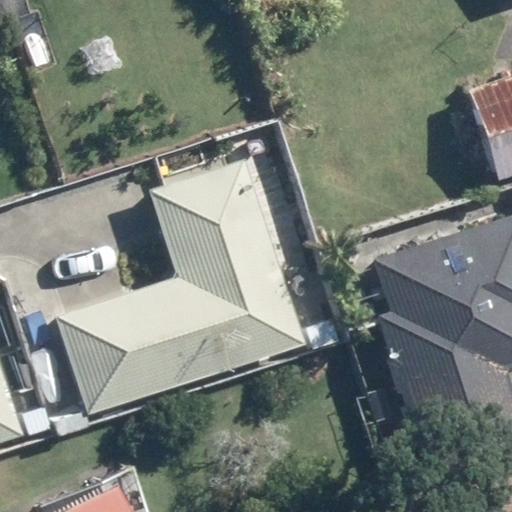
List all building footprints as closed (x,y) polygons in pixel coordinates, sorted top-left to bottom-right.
[(511,72),(467,89),(486,140),(511,130),(511,72)] [(118,160),(145,245),(24,284),(56,381),(270,312),(212,129),(118,160)] [(511,209),(503,182),(337,239),(416,468),(511,434),(511,422),(490,358),(511,333),(511,209)] [(328,309),(297,317),(307,348),(337,339),(328,309)] [(78,402),(52,410),(58,431),(85,423),(78,402)] [(18,416),(25,438),(48,431),(41,409),(18,416)] [(126,511),(114,486),(57,511),(126,511)]
